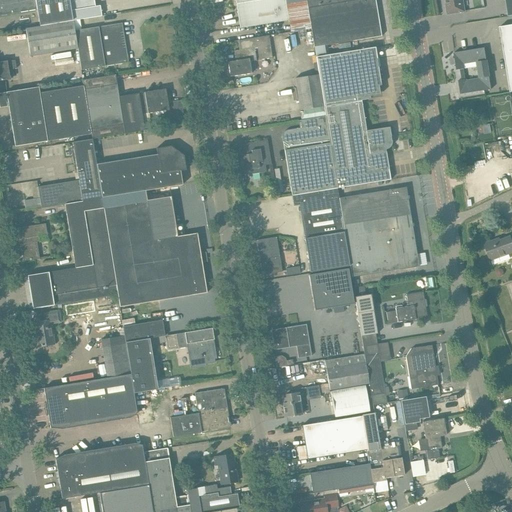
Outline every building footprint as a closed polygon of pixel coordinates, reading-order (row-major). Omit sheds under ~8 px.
[(34,0),(0,0),(0,15),(36,10),(34,0)] [(69,0),(35,0),(40,26),(72,20),(69,0)] [(70,0),(73,20),(101,15),(100,6),(95,6),(93,0),(70,0)] [(289,20),(285,0),(260,0),(236,4),(240,28),(289,20)] [(285,0),(289,20),(291,32),(311,29),(306,0),(285,0)] [(306,0),(311,29),(316,57),(329,54),(327,45),(381,36),(375,0),(306,0)] [(462,0),(445,0),(446,3),(447,14),(465,12),(462,0)] [(30,56),(78,48),(75,31),(73,20),(25,29),(30,56)] [(75,31),(78,48),(81,70),(128,62),(122,23),(75,31)] [(511,91),(511,24),(499,27),(510,92),(511,91)] [(272,58),(268,35),(238,40),(239,50),(241,50),(242,60),(227,62),(230,77),(251,73),(250,62),(256,61),(254,48),(257,48),(259,60),(272,58)] [(284,142),(283,142),(292,196),(337,188),(390,179),(386,149),(387,149),(388,148),(389,148),(390,147),(391,146),(391,145),(391,144),(392,144),(392,143),(392,142),(389,127),(366,131),(361,100),(370,99),(370,96),(380,95),(379,86),(381,85),(377,59),(377,58),(375,47),(365,49),(342,52),(316,57),(319,74),(324,105),(325,116),(306,119),(298,120),(300,128),(287,130),(286,131),(285,131),(285,132),(284,132),(284,133),(283,134),(283,135),(283,136),(283,137),(283,138),(284,142)] [(491,89),(489,76),(484,48),(454,53),(455,59),(453,59),(454,65),(456,65),(457,70),(464,69),(463,62),(479,59),(480,62),(477,63),(480,78),(480,79),(466,81),(466,79),(458,81),(461,94),(491,89)] [(15,60),(7,61),(0,61),(0,82),(1,83),(0,81),(10,79),(8,70),(16,68),(15,60)] [(300,110),(324,105),(319,74),(295,78),(300,110)] [(139,94),(138,94),(138,95),(119,98),(115,75),(83,80),(84,86),(92,134),(92,138),(144,130),(142,114),(139,94)] [(15,146),(92,134),(84,86),(40,93),(39,87),(6,92),(15,146)] [(139,94),(142,114),(147,113),(148,113),(163,111),(163,112),(165,112),(165,111),(169,110),(165,89),(144,92),(144,93),(139,94)] [(182,103),(182,100),(172,102),(173,115),(183,113),(183,109),(186,109),(185,103),(182,103)] [(102,197),(97,164),(93,139),(72,142),(73,148),(71,149),(75,173),(77,172),(79,180),(38,187),(39,198),(41,206),(41,208),(65,204),(102,197)] [(270,160),(267,140),(253,142),(254,150),(251,150),(252,154),(243,155),(245,170),(251,170),(252,174),(266,172),(264,161),(270,160)] [(97,164),(102,197),(134,192),(145,190),(182,184),(180,171),(186,170),(184,155),(181,153),(182,152),(183,152),(175,146),(174,147),(175,147),(174,148),(171,146),(157,148),(157,154),(97,164)] [(339,198),(344,231),(350,267),(352,277),(419,266),(406,187),(339,198)] [(292,196),(294,206),(299,205),(305,238),(304,238),(310,272),(349,266),(343,231),(344,231),(339,198),(337,188),(292,196)] [(352,195),(351,190),(342,191),(342,188),(340,188),(341,196),(352,195)] [(135,202),(104,207),(118,294),(118,295),(120,306),(176,297),(196,294),(207,292),(202,262),(206,262),(206,261),(204,252),(200,253),(197,233),(177,236),(171,196),(147,200),(145,190),(134,192),(135,202)] [(44,306),(118,294),(104,207),(102,197),(65,204),(75,268),(48,272),(28,275),(33,308),(44,306)] [(39,198),(24,201),(25,208),(41,206),(39,198)] [(46,235),(45,224),(17,228),(23,261),(39,258),(35,237),(46,235)] [(511,252),(511,239),(511,236),(495,242),(494,240),(484,244),(490,261),(511,252)] [(266,239),(256,240),(262,275),(272,273),(280,272),(277,257),(279,257),(276,237),(266,239)] [(300,274),(299,266),(285,268),(286,276),(300,274)] [(348,269),(308,275),(314,310),(354,304),(348,269)] [(427,316),(423,292),(406,294),(408,302),(412,301),(412,306),(395,308),(398,322),(414,319),(414,318),(427,316)] [(356,302),(357,310),(362,343),(379,341),(371,294),(355,297),(356,302)] [(60,321),(58,310),(42,313),(44,321),(33,323),(37,347),(53,344),(50,323),(60,321)] [(164,335),(161,319),(123,326),(125,341),(149,337),(164,335)] [(281,328),(271,330),(274,348),(288,345),(288,347),(296,346),(298,358),(311,356),(309,344),(305,324),(281,328)] [(192,346),(195,366),(205,364),(215,362),(211,340),(214,339),(212,328),(202,330),(177,334),(178,340),(165,342),(167,350),(192,346)] [(157,388),(149,337),(125,341),(128,359),(130,373),(133,392),(157,388)] [(363,346),(369,381),(373,406),(387,403),(378,344),(363,346)] [(411,349),(405,357),(409,377),(416,376),(418,385),(437,382),(436,372),(439,372),(438,371),(436,372),(432,345),(411,349)] [(326,370),(329,390),(369,384),(369,381),(366,364),(364,354),(325,360),(326,370)] [(130,373),(128,359),(105,363),(107,377),(130,373)] [(103,378),(110,417),(110,418),(120,419),(120,418),(120,416),(129,414),(137,413),(130,374),(103,378)] [(178,377),(168,379),(169,387),(180,385),(178,377)] [(103,378),(84,381),(90,421),(100,422),(100,421),(100,419),(110,417),(103,378)] [(90,421),(84,381),(64,385),(70,424),(80,425),(80,422),(90,421)] [(70,424),(64,385),(44,388),(50,428),(61,429),(61,428),(60,428),(61,425),(70,424)] [(194,393),(197,413),(170,417),(173,437),(228,428),(222,388),(194,393)] [(365,388),(330,393),(334,419),(369,413),(365,388)] [(302,414),(298,393),(285,395),(287,403),(283,403),(285,417),(302,414)] [(401,401),(405,425),(420,422),(419,418),(429,417),(425,396),(401,401)] [(367,449),(369,464),(370,468),(372,483),(385,480),(385,478),(404,475),(403,465),(399,442),(380,445),(375,413),(361,415),(361,416),(363,428),(364,427),(367,449)] [(341,419),(347,453),(367,449),(364,427),(363,428),(361,416),(341,419)] [(433,420),(422,421),(424,433),(425,432),(425,436),(426,439),(427,438),(428,450),(425,450),(426,459),(427,459),(438,458),(439,458),(438,449),(442,448),(440,436),(446,435),(445,429),(443,418),(433,420)] [(347,453),(341,419),(302,425),(305,445),(296,446),(298,460),(314,458),(347,453)] [(124,445),(123,445),(114,449),(115,450),(105,451),(112,489),(148,483),(145,461),(143,453),(142,445),(125,448),(124,446),(124,445)] [(159,449),(143,451),(143,453),(145,461),(148,483),(150,492),(152,511),(190,511),(188,496),(175,498),(167,447),(159,449)] [(95,453),(86,454),(92,494),(99,492),(112,490),(112,489),(105,451),(104,449),(105,449),(104,448),(95,452),(95,453)] [(65,455),(55,459),(62,498),(92,494),(86,454),(85,452),(85,451),(75,455),(76,456),(66,458),(65,455)] [(237,482),(233,454),(213,457),(214,465),(217,465),(221,484),(237,482)] [(425,459),(412,461),(413,477),(427,475),(425,459)] [(372,483),(370,468),(369,464),(309,473),(310,479),(332,475),(335,490),(372,484),(372,483)] [(313,493),(335,490),(332,475),(310,479),(313,493)] [(112,490),(99,492),(102,511),(152,511),(150,492),(148,483),(112,489),(112,490)] [(206,511),(239,507),(237,493),(231,494),(230,486),(217,488),(216,484),(187,489),(188,496),(190,511),(206,511)] [(335,490),(336,495),(337,500),(374,493),(372,484),(335,490)] [(337,500),(336,495),(323,497),(323,499),(299,503),(300,511),(326,511),(326,508),(338,507),(337,500)] [(294,498),(287,499),(289,510),(296,508),(294,498)] [(81,503),(69,505),(69,511),(101,511),(100,501),(89,502),(81,503)]
